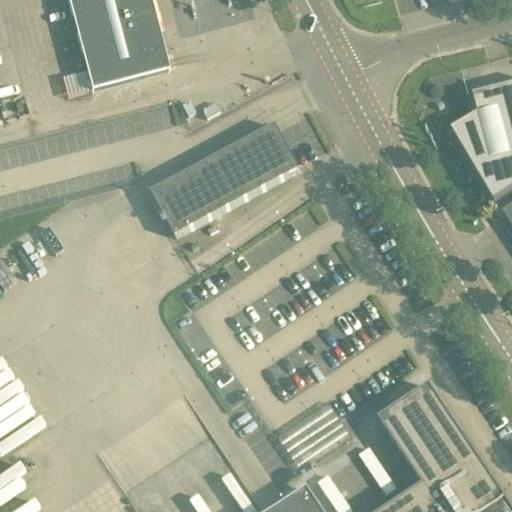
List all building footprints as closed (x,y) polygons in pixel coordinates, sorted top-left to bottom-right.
[(66,0),(91,95),(169,74),(159,39),(153,17),(148,0),(66,0)] [(201,0),(168,0),(172,11),(202,3),(201,0)] [(300,174),(276,130),(160,193),(151,197),(160,213),(176,241),(300,174)] [(511,142),(469,172),(493,208),(511,195),(511,142)] [(0,217),(19,214),(15,197),(2,200),(0,191),(0,217)] [(511,208),(502,216),(511,230),(511,208)] [(511,511),(430,390),(427,392),(390,417),(379,425),(384,432),(423,490),(390,511),(319,511),(307,493),(279,511),(511,511)]
